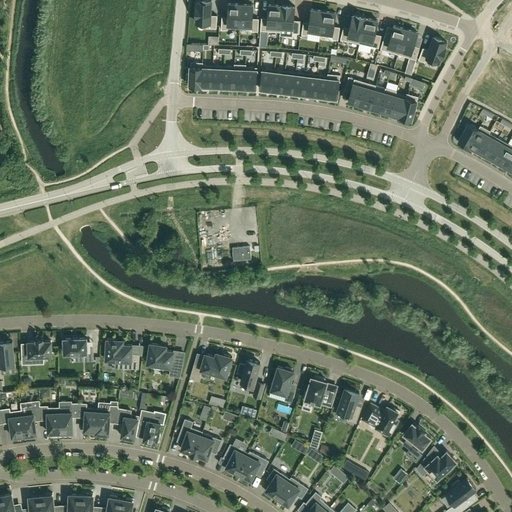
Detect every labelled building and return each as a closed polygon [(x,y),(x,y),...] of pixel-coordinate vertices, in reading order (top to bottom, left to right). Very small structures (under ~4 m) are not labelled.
[(196,5),(195,17),(196,17),(196,22),(210,23),(210,27),(216,28),(217,15),(211,14),(211,0),(201,0),(202,1),(197,0),(197,5),(196,5)] [(222,16),(221,29),(227,29),(228,27),(240,27),(241,4),(228,3),(228,16),(222,16)] [(241,4),(240,27),(251,28),(251,30),(258,31),(259,18),(253,18),(253,4),(241,4)] [(261,17),(260,30),(280,31),(282,4),(281,4),(281,5),(269,4),(268,17),(261,17)] [(282,4),(280,31),(280,29),(293,30),(292,32),(299,33),(300,20),(294,19),(295,6),(293,6),(293,5),(282,4)] [(303,21),(301,34),(308,35),(308,32),(320,34),(324,10),(311,9),(309,22),(303,21)] [(324,10),(320,34),(332,36),(332,38),(338,39),(340,26),(334,26),(336,12),(324,10)] [(343,26),(340,39),(359,43),(365,16),(355,14),(354,15),(352,14),(349,27),(343,26)] [(365,16),(359,43),(378,47),(381,35),(375,33),(378,20),(366,17),(366,16),(365,16)] [(384,36),(380,49),(398,54),(406,28),(394,25),(390,37),(384,36)] [(406,28),(398,54),(416,59),(420,47),(414,45),(418,32),(406,28)] [(423,47),(418,59),(425,61),(426,59),(439,64),(441,57),(442,57),(446,46),(445,46),(447,41),(442,40),(443,39),(434,35),(429,49),(423,47)] [(186,73),(186,82),(189,82),(189,85),(201,86),(202,62),(190,61),(190,73),(186,73)] [(202,62),(201,86),(202,86),(212,86),(213,65),(203,64),(203,62),(202,62)] [(224,65),(223,87),(234,87),(235,63),(234,63),(234,66),(224,65)] [(235,63),(234,87),(244,88),(246,64),(235,63)] [(246,64),(244,88),(256,88),(257,67),(246,66),(246,64)] [(213,65),(212,86),(223,87),(224,65),(213,65)] [(500,72),(494,83),(506,89),(503,96),(509,99),(511,93),(511,86),(509,85),(511,79),(511,69),(503,65),(503,66),(501,65),(498,71),(500,72)] [(263,67),(260,88),(272,90),(274,69),(263,67)] [(274,69),(272,90),(282,91),(285,70),(274,69)] [(285,70),(282,91),(293,93),(296,71),(285,70)] [(296,71),(293,93),(304,94),(307,73),(296,71)] [(307,73),(304,94),(315,95),(317,74),(307,73)] [(317,74),(315,95),(325,97),(328,73),(327,75),(317,74)] [(328,73),(325,97),(337,98),(340,74),(328,73)] [(348,77),(345,90),(350,92),(349,97),(348,101),(358,104),(364,86),(365,82),(355,79),(355,78),(348,77)] [(364,86),(358,104),(359,104),(369,107),(374,89),(375,85),(365,82),(364,86)] [(384,92),(379,110),(390,113),(395,95),(395,93),(396,90),(386,87),(384,92)] [(374,89),(369,107),(379,110),(384,92),(374,89)] [(395,95),(390,113),(400,116),(399,117),(400,117),(405,98),(405,97),(406,96),(395,93),(395,95)] [(405,98),(400,117),(402,117),(401,119),(408,121),(409,119),(411,120),(412,116),(417,101),(418,96),(407,93),(406,96),(405,97),(405,98)] [(468,123),(458,140),(460,141),(459,143),(466,147),(467,145),(469,146),(481,125),(480,124),(478,128),(468,123)] [(481,125),(469,146),(478,151),(490,130),(481,125)] [(490,130),(478,151),(488,156),(498,137),(489,132),(490,130)] [(498,137),(488,156),(497,162),(508,143),(498,137)] [(511,145),(508,143),(497,162),(507,167),(511,157),(511,145)] [(251,258),(250,246),(233,247),(234,259),(251,258)] [(86,352),(87,360),(94,360),(93,345),(87,345),(87,341),(86,337),(77,338),(73,338),(63,338),(64,353),(71,353),(86,352)] [(28,350),(22,350),(23,363),(34,363),(34,355),(52,355),(51,340),(43,340),(43,339),(36,339),(36,341),(28,341),(28,350)] [(132,344),(123,344),(118,343),(118,339),(107,339),(106,359),(125,360),(124,368),(139,368),(140,353),(132,353),(132,344)] [(0,372),(1,373),(1,365),(14,364),(12,341),(0,342),(0,372)] [(160,349),(161,344),(150,343),(147,363),(170,367),(169,375),(179,377),(184,362),(172,360),(174,351),(160,349)] [(216,353),(215,356),(205,353),(205,354),(202,364),(194,362),(190,378),(198,380),(201,369),(226,376),(232,357),(221,353),(218,352),(216,352),(216,353)] [(254,381),(260,362),(247,359),(246,364),(240,363),(237,372),(243,374),(241,381),(249,383),(247,388),(255,390),(254,395),(260,397),(264,383),(257,381),(257,382),(254,381)] [(292,401),(296,387),(289,385),(294,371),(292,370),(292,369),(285,366),(285,368),(278,366),(271,389),(286,394),(285,399),(292,401)] [(325,380),(325,378),(315,375),(314,377),(311,376),(307,390),(305,390),(303,396),(305,397),(304,399),(321,404),(321,403),(331,406),(336,391),(325,388),(327,381),(325,380)] [(356,400),(359,392),(345,387),(337,410),(351,415),(349,420),(356,422),(362,406),(355,403),(356,400)] [(109,418),(116,419),(117,407),(118,405),(118,400),(111,400),(111,402),(98,401),(98,408),(96,433),(98,433),(98,435),(106,435),(106,433),(108,434),(109,418)] [(72,416),(79,416),(79,403),(71,403),(72,409),(60,409),(60,434),(70,434),(70,432),(72,432),(72,416)] [(84,432),(96,433),(98,408),(86,407),(86,403),(79,403),(79,416),(85,417),(84,432)] [(394,407),(393,408),(387,405),(384,410),(371,403),(362,419),(369,422),(369,425),(370,427),(373,428),(375,428),(377,427),(390,434),(398,420),(394,418),(395,416),(396,417),(400,411),(394,407)] [(211,407),(205,404),(202,412),(208,415),(211,407)] [(47,405),(40,406),(41,419),(48,419),(48,432),(50,432),(50,434),(60,434),(60,409),(60,407),(48,407),(47,405)] [(35,420),(41,419),(40,406),(28,407),(28,411),(22,412),(24,437),(34,435),(34,433),(36,433),(35,420)] [(131,410),(117,407),(116,419),(116,421),(121,422),(120,427),(123,427),(121,435),(124,436),(123,438),(132,439),(132,437),(134,437),(138,415),(130,414),(131,410)] [(250,407),(248,414),(255,417),(257,409),(250,407)] [(9,408),(1,409),(4,422),(10,421),(12,436),(14,436),(15,438),(24,437),(22,412),(22,410),(10,411),(9,408)] [(142,409),(139,425),(144,426),(143,431),(145,432),(143,439),(146,440),(145,442),(154,444),(154,442),(156,442),(157,440),(159,441),(160,434),(158,433),(161,420),(153,418),(155,412),(142,409)] [(234,422),(237,415),(231,413),(228,420),(234,422)] [(181,448),(189,451),(190,452),(194,454),(202,432),(203,431),(191,427),(193,421),(185,418),(177,440),(183,443),(181,448)] [(425,431),(415,422),(414,424),(412,422),(408,427),(404,433),(408,437),(415,442),(410,448),(406,453),(416,461),(422,454),(419,451),(422,447),(422,448),(431,437),(424,432),(425,431)] [(315,429),(310,445),(318,448),(323,431),(315,429)] [(282,431),(279,438),(284,440),(287,433),(282,431)] [(207,458),(210,451),(216,453),(221,439),(202,432),(194,454),(198,455),(199,455),(207,458)] [(234,471),(238,473),(249,453),(248,452),(230,443),(223,457),(229,460),(226,466),(234,470),(234,471)] [(304,444),(300,450),(305,453),(309,446),(304,444)] [(311,447),(307,454),(314,458),(318,452),(311,447)] [(434,448),(417,468),(424,475),(429,470),(429,469),(437,478),(445,471),(447,473),(454,466),(452,464),(457,460),(448,450),(441,456),(439,453),(434,448)] [(269,460),(250,450),(248,452),(249,453),(238,473),(242,475),(243,475),(251,479),(254,473),(260,476),(269,460)] [(352,462),(347,459),(343,466),(348,469),(352,462)] [(335,464),(330,470),(334,474),(339,468),(335,464)] [(289,478),(274,467),(267,478),(271,481),(265,490),(271,495),(272,494),(276,496),(289,478)] [(400,483),(407,473),(401,468),(393,478),(400,483)] [(369,472),(363,469),(359,476),(365,479),(369,472)] [(287,504),(288,504),(296,493),(302,497),(308,488),(291,476),(290,478),(289,478),(276,496),(281,499),(280,500),(287,505),(287,504)] [(454,504),(447,509),(448,511),(459,511),(468,505),(463,498),(473,491),(476,488),(473,484),(470,480),(467,476),(460,482),(458,479),(451,485),(453,487),(446,492),(454,504)] [(325,511),(330,506),(320,498),(321,496),(316,491),(306,503),(311,507),(306,511),(325,511)] [(15,511),(12,493),(0,495),(0,496),(3,511),(15,511)] [(61,511),(61,508),(54,509),(53,493),(45,493),(45,495),(41,495),(42,511),(61,511)] [(99,511),(100,510),(93,510),(93,493),(86,493),(86,494),(81,494),(80,511),(99,511)] [(80,511),(81,494),(69,494),(69,509),(61,508),(61,511),(80,511)] [(42,511),(41,495),(29,497),(31,511),(25,511),(42,511)] [(107,511),(100,510),(99,511),(119,511),(121,498),(117,498),(117,496),(110,495),(107,511)] [(126,499),(121,498),(119,511),(131,511),(133,499),(126,497),(126,499)] [(389,502),(383,508),(386,511),(392,511),(395,509),(389,502)]
